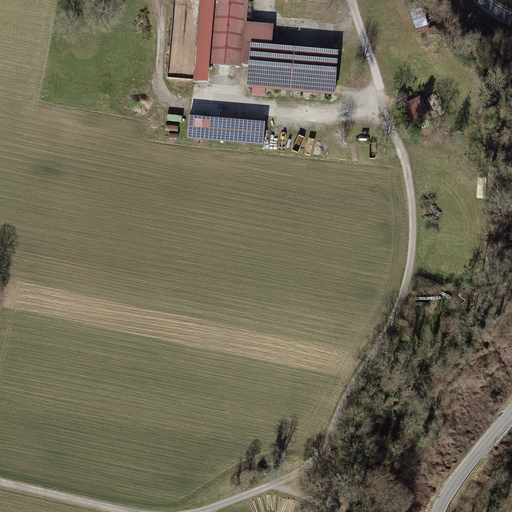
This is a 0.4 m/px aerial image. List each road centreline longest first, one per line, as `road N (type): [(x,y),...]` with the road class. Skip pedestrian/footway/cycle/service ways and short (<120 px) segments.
road 1 (track): [(373,96),(398,135),(412,247),(389,326),(325,448)]
road 2 (track): [(325,448),(282,482),(208,511)]
road 3 (track): [(131,511),(0,484)]
road 4 (tertiary): [(434,511),(448,485),(511,415)]
